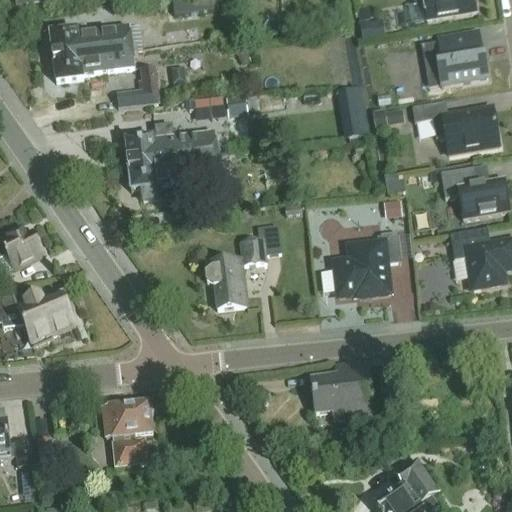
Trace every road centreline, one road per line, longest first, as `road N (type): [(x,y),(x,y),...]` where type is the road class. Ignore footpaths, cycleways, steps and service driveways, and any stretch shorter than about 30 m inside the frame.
road 1 (residential): [(511,329),(174,370)]
road 2 (tertiary): [(174,370),(0,114)]
road 3 (residential): [(0,389),(174,370)]
road 4 (tertiary): [(271,511),(174,370)]
